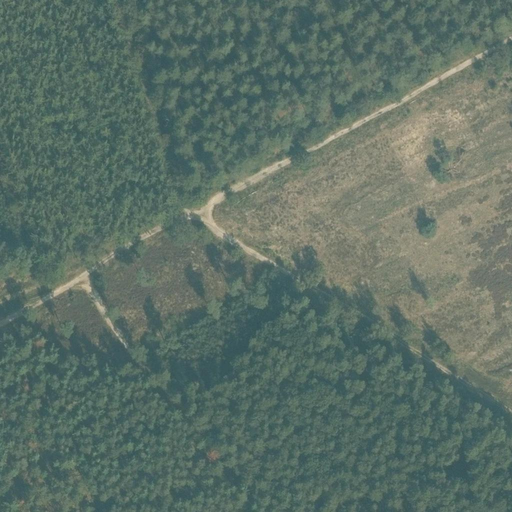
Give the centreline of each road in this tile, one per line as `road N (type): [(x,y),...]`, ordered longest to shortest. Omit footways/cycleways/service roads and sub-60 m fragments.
road 1 (track): [(0,317),(361,121)]
road 2 (track): [(511,411),(191,213)]
road 3 (track): [(511,39),(361,121)]
